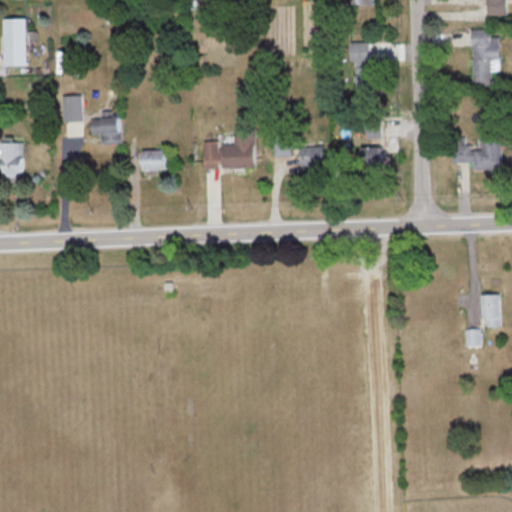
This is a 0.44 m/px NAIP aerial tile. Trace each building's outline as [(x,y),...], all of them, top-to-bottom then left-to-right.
[(507,14),(507,0),(487,0),(488,14),(507,14)] [(26,17),(3,18),(4,65),(27,64),(26,41),(36,41),(36,30),(26,30),(26,17)] [(500,36),(491,36),(491,27),(472,28),(473,83),(492,83),(492,70),(501,70),(500,36)] [(370,42),(355,41),(354,88),(376,89),(376,66),(369,66),(370,42)] [(63,120),(82,120),(82,93),(62,94),(63,120)] [(101,144),(122,143),(121,117),(91,117),(91,133),(101,133),(101,144)] [(256,166),(255,134),(235,135),(235,143),(220,144),(220,140),(204,140),(205,167),(256,166)] [(275,156),(292,155),(291,137),(274,138),(275,156)] [(503,167),(502,137),(478,137),(479,146),(455,147),(456,162),(475,161),(475,168),(503,167)] [(23,141),(3,142),(3,175),(23,175),(23,141)] [(300,146),(301,166),(325,165),(324,145),(300,146)] [(389,162),(389,145),(361,146),(362,163),(389,162)] [(167,168),(166,149),(142,150),(143,169),(167,168)] [(484,326),(501,325),(500,293),(483,294),(484,326)] [(482,345),(482,326),(466,327),(467,346),(482,345)]
